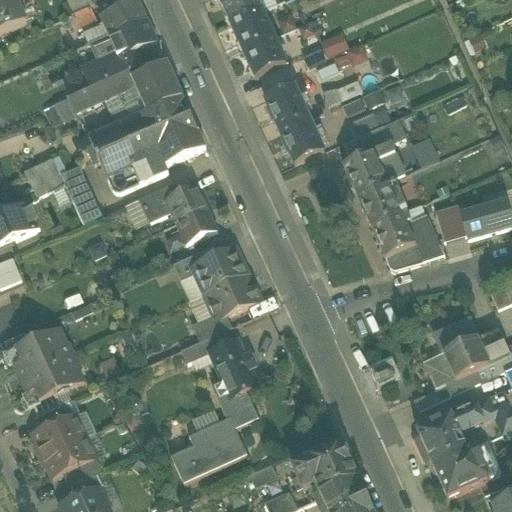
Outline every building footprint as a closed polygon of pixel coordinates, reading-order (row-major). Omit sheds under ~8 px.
[(24,3),(22,0),(0,0),(0,13),(17,6),(24,3)] [(89,0),(88,0),(58,0),(64,12),(68,23),(73,21),(91,12),(94,11),(89,0)] [(247,0),(217,0),(223,11),(247,0)] [(263,16),(255,0),(247,0),(223,11),(231,30),(263,16)] [(273,0),(255,0),(263,16),(278,9),(273,0)] [(89,50),(90,49),(147,24),(138,5),(101,21),(104,29),(84,39),(89,50)] [(0,40),(27,28),(17,6),(0,13),(0,40)] [(73,21),(79,35),(97,26),(91,12),(73,21)] [(275,42),(263,16),(231,30),(243,56),(275,42)] [(148,24),(147,24),(90,49),(98,67),(82,75),(91,95),(142,71),(135,56),(157,45),(148,24)] [(322,46),(325,52),(328,60),(329,63),(346,55),(349,54),(342,37),(322,46)] [(482,38),(465,46),(471,59),(488,51),(482,38)] [(287,69),(275,42),(243,56),(255,83),(287,69)] [(349,54),(346,55),(354,72),(369,65),(362,48),(349,54)] [(305,61),(308,69),(328,60),(325,52),(305,61)] [(317,75),(321,84),(338,76),(334,67),(317,75)] [(106,107),(117,131),(147,117),(148,118),(183,102),(167,68),(150,76),(147,69),(142,71),(91,95),(68,105),(75,121),(77,120),(106,107)] [(326,95),(331,107),(363,93),(358,80),(326,95)] [(275,127),(280,137),(310,124),(305,113),(310,110),(306,102),(301,104),(295,91),(265,105),(271,117),(269,118),(274,127),(275,127)] [(380,92),(363,100),(369,114),(386,106),(380,92)] [(342,110),(347,122),(365,114),(360,101),(342,110)] [(206,153),(183,102),(148,118),(147,117),(117,131),(89,143),(92,149),(100,168),(113,196),(117,199),(123,199),(169,179),(166,172),(206,153)] [(55,111),(63,129),(78,123),(77,120),(75,121),(68,105),(55,111)] [(45,116),(53,133),(63,129),(55,111),(45,116)] [(356,143),(381,132),(374,117),(349,128),(356,143)] [(315,136),(310,124),(280,137),(285,148),(284,149),(288,159),(290,158),(295,170),(325,157),(319,144),(324,142),(321,134),(315,136)] [(343,148),(351,166),(373,157),(391,148),(391,150),(406,143),(397,125),(383,132),(383,131),(381,132),(356,143),(343,148)] [(411,150),(421,173),(440,165),(430,142),(411,150)] [(373,157),(377,166),(395,158),(391,150),(391,148),(373,157)] [(94,166),(96,170),(100,168),(92,149),(87,151),(94,166)] [(358,201),(387,188),(377,166),(373,157),(351,166),(344,170),(349,182),(348,182),(353,191),(358,201)] [(405,180),(395,158),(377,166),(387,188),(393,185),(405,180)] [(38,204),(65,190),(53,165),(25,179),(38,204)] [(80,172),(61,181),(66,192),(74,208),(84,230),(103,222),(80,172)] [(399,198),(393,185),(387,188),(393,201),(399,198)] [(407,216),(405,211),(399,214),(393,201),(387,188),(358,201),(363,212),(362,213),(366,223),(368,222),(372,232),(407,216)] [(74,208),(66,192),(49,200),(56,216),(74,208)] [(151,228),(172,219),(167,207),(173,205),(167,193),(140,205),(151,228)] [(198,193),(173,205),(167,207),(172,219),(177,229),(208,215),(198,193)] [(399,198),(393,201),(399,214),(405,211),(399,198)] [(137,235),(151,228),(140,205),(127,211),(137,235)] [(468,245),(511,232),(511,222),(507,206),(461,220),(467,240),(468,245)] [(0,222),(0,252),(15,244),(17,247),(41,236),(29,209),(0,222)] [(405,228),(416,251),(424,268),(445,262),(423,212),(422,210),(407,216),(409,220),(411,226),(405,228)] [(444,247),(467,240),(461,220),(458,210),(436,216),(444,247)] [(218,237),(208,215),(177,229),(185,247),(187,251),(218,237)] [(409,220),(407,216),(372,232),(377,243),(376,244),(381,254),(382,254),(387,264),(416,251),(405,228),(403,223),(409,220)] [(185,247),(177,229),(162,236),(170,254),(185,247)] [(0,254),(17,247),(15,244),(0,252),(0,254)] [(101,244),(87,251),(93,264),(107,258),(101,244)] [(395,276),(424,268),(416,251),(387,264),(391,274),(395,276)] [(173,271),(181,287),(197,279),(195,274),(211,266),(206,255),(173,271)] [(197,279),(207,300),(247,282),(235,255),(211,266),(195,274),(197,279)] [(0,269),(0,292),(1,295),(23,286),(13,264),(0,269)] [(207,300),(197,279),(181,287),(191,308),(207,300)] [(213,321),(216,327),(228,322),(259,308),(261,302),(257,295),(252,293),(247,282),(207,300),(210,307),(210,308),(209,312),(213,321)] [(509,310),(511,308),(511,288),(510,285),(500,290),(509,310)] [(498,315),(509,310),(500,290),(489,294),(498,315)] [(210,307),(207,300),(191,308),(189,309),(198,328),(213,321),(209,312),(210,308),(210,307)] [(90,309),(73,317),(78,326),(94,318),(90,309)] [(192,331),(200,348),(204,346),(227,336),(232,333),(228,322),(216,327),(213,321),(198,328),(192,331)] [(436,340),(444,358),(477,343),(468,325),(436,340)] [(489,371),(511,361),(507,351),(499,333),(484,340),(477,343),(489,371)] [(9,359),(33,411),(54,402),(84,388),(78,373),(79,372),(69,350),(67,350),(60,336),(30,350),(9,359)] [(227,336),(204,346),(209,358),(232,348),(227,336)] [(4,348),(9,359),(30,350),(25,339),(4,348)] [(489,371),(477,343),(444,358),(452,376),(456,385),(456,386),(489,371)] [(213,393),(220,409),(245,398),(259,392),(251,375),(256,373),(250,359),(245,362),(238,345),(232,348),(209,358),(210,360),(222,389),(213,393)] [(210,360),(209,358),(204,346),(200,348),(181,356),(187,370),(210,360)] [(423,368),(436,395),(447,390),(456,385),(452,376),(444,358),(423,368)] [(121,375),(113,359),(99,366),(106,382),(121,375)] [(447,390),(451,400),(511,372),(511,362),(511,361),(489,371),(456,386),(456,385),(447,390)] [(379,389),(381,390),(381,388),(388,384),(389,386),(390,385),(390,384),(392,383),(393,384),(394,383),(393,382),(394,379),(396,379),(396,377),(394,377),(393,374),(394,373),(393,372),(392,373),(389,372),(388,371),(387,371),(387,372),(385,373),(384,372),(383,372),(383,374),(376,377),(374,377),(374,378),(376,379),(376,380),(380,387),(379,389)] [(414,405),(419,416),(452,401),(451,400),(447,390),(436,395),(414,405)] [(511,393),(477,410),(485,428),(495,423),(503,440),(511,436),(511,393)] [(169,466),(181,493),(245,465),(233,437),(257,426),(245,398),(220,409),(227,426),(221,429),(198,439),(186,445),(191,456),(169,466)] [(33,411),(38,422),(59,412),(54,402),(33,411)] [(35,424),(41,437),(76,421),(70,408),(59,412),(38,422),(35,424)] [(418,437),(433,471),(468,455),(460,439),(485,428),(477,410),(460,417),(457,412),(442,419),(440,425),(440,426),(418,437)] [(76,421),(86,443),(98,438),(88,416),(76,421)] [(198,439),(221,429),(214,416),(192,426),(198,439)] [(36,456),(40,464),(86,443),(76,421),(41,437),(33,441),(38,451),(36,456)] [(108,460),(98,438),(86,443),(96,465),(108,460)] [(96,465),(86,443),(40,464),(43,472),(49,474),(53,485),(63,480),(96,465)] [(487,446),(476,451),(491,484),(502,479),(487,446)] [(416,476),(428,472),(420,450),(408,454),(416,476)] [(433,471),(448,504),(491,484),(476,451),(468,455),(433,471)] [(316,490),(322,503),(358,487),(344,455),(328,463),(322,460),(294,473),(298,482),(292,484),(297,495),(302,492),(304,496),(316,490)] [(70,494),(72,493),(98,481),(102,479),(96,465),(63,480),(70,494)] [(250,480),(256,493),(279,483),(272,469),(250,480)] [(103,492),(98,481),(72,493),(77,504),(99,493),(99,494),(103,492)] [(369,511),(358,487),(322,503),(316,505),(317,506),(319,511),(369,511)] [(103,492),(99,494),(107,511),(116,511),(122,509),(112,488),(103,492)] [(61,511),(107,511),(99,494),(99,493),(77,504),(61,511)] [(511,511),(511,500),(493,510),(493,511),(511,511)] [(264,510),(265,511),(297,511),(292,501),(287,504),(285,501),(264,510)]
